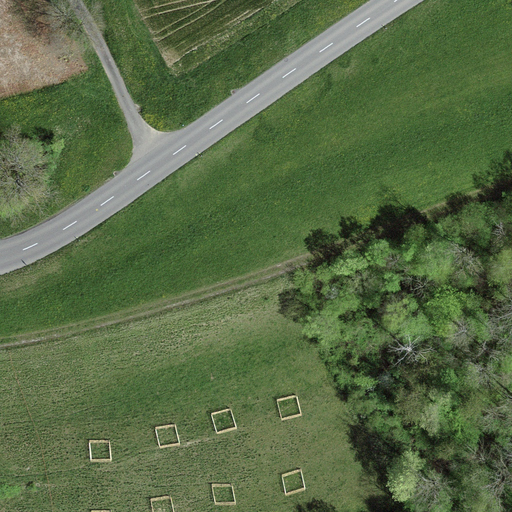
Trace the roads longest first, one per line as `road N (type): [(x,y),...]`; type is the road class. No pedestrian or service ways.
road 1 (track): [(511,185),(254,276),(0,341)]
road 2 (tertiary): [(0,257),(49,236),(152,170),(394,0)]
road 3 (track): [(152,170),(71,0)]
